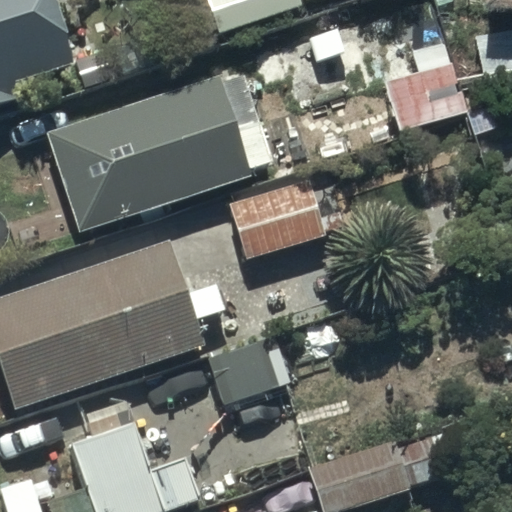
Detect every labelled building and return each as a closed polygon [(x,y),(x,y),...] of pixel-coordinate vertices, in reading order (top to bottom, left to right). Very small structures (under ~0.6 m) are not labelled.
[(8,83),(73,62),(52,0),(0,0),(0,102),(13,98),(8,83)] [(202,0),(213,31),(298,2),(297,0),(202,0)] [(511,0),(476,0),(476,11),(511,13),(511,0)] [(407,56),(413,76),(376,88),(392,138),(462,116),(440,46),(407,56)] [(44,131),(74,228),(250,175),(247,167),(269,161),(242,70),(44,131)] [(305,192),(221,218),(239,274),(322,248),(305,192)] [(160,262),(0,314),(0,422),(2,429),(192,360),(160,262)] [(270,347),(201,370),(215,413),(285,391),(270,347)] [(452,432),(302,481),(312,511),(368,511),(468,479),(452,432)] [(124,443),(57,466),(72,508),(61,511),(188,511),(177,478),(141,490),(124,443)]
